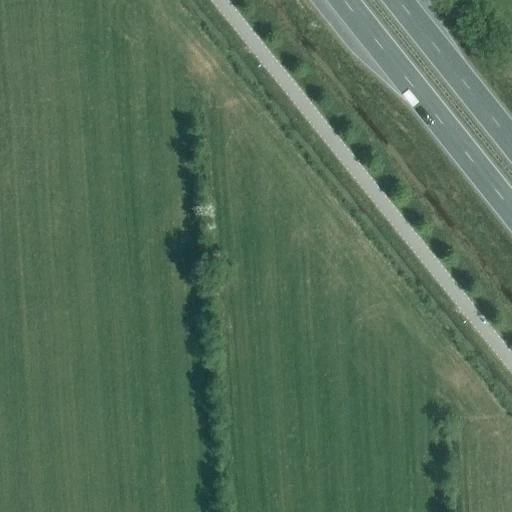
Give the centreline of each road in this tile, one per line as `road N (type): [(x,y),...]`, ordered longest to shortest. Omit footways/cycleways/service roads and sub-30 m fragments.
road 1 (trunk): [(341,0),(511,212)]
road 2 (trunk): [(511,144),(396,0)]
